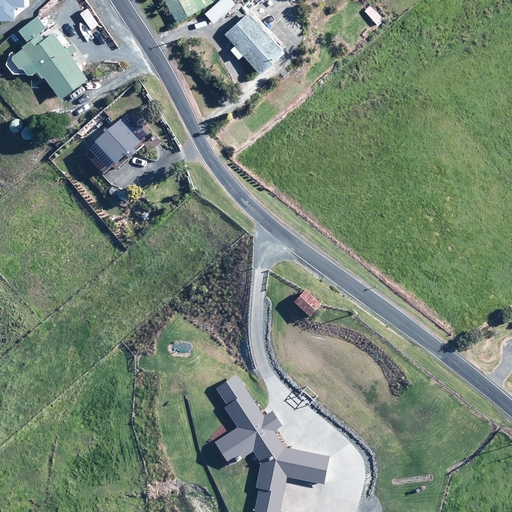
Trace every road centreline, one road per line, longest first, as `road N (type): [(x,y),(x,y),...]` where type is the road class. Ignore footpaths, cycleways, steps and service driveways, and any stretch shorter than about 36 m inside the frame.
road 1 (unclassified): [(511,411),(247,204),(204,147),(120,0)]
road 2 (unknown): [(262,217),(257,309),(264,360),(287,403),(351,449),(344,490)]
